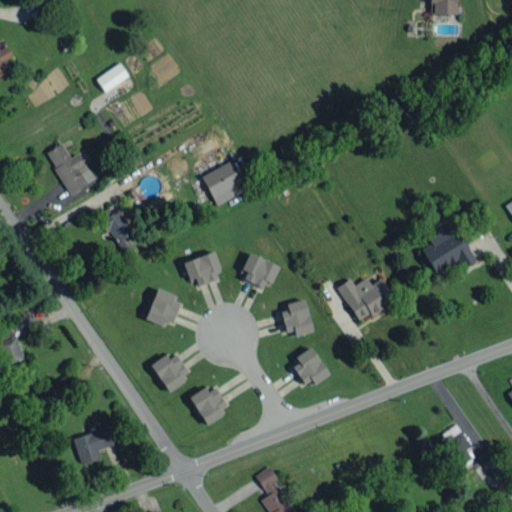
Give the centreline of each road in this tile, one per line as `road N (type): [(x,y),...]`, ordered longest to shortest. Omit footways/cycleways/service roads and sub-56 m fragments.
road 1 (residential): [(71,511),(511,344)]
road 2 (residential): [(0,207),(212,511)]
road 3 (residential): [(222,329),(290,430)]
